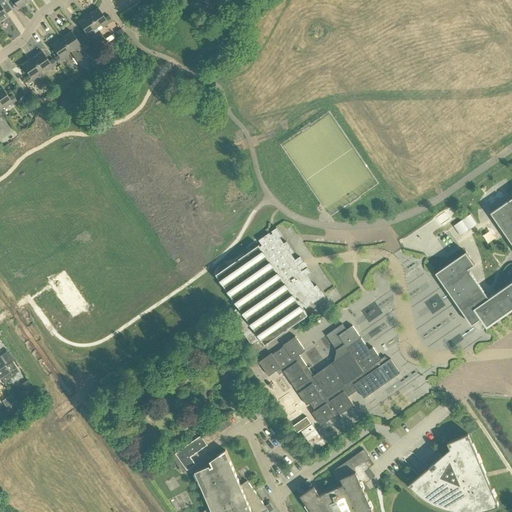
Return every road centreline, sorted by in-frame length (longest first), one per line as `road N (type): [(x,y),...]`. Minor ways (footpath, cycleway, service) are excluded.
road 1 (residential): [(76,371),(169,307),(87,186),(0,244)]
road 2 (residential): [(284,511),(241,428),(150,493)]
road 3 (residential): [(150,493),(80,392),(76,371)]
road 4 (residential): [(348,82),(465,0)]
road 5 (residential): [(0,262),(76,371)]
